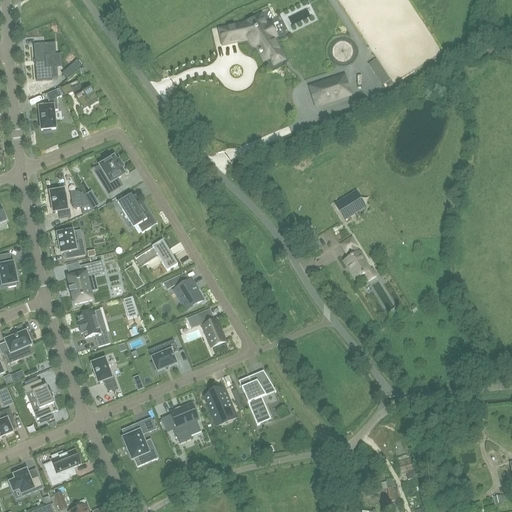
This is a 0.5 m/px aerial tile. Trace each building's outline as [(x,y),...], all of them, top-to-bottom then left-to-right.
[(340,11),(345,8),(340,0),(336,0),(334,2),(340,11)] [(292,34),(320,22),(311,1),(283,13),(292,34)] [(242,25),(220,30),(223,46),(237,43),(237,39),(246,37),(248,40),(250,45),(251,46),(252,47),(254,47),(256,48),(257,47),(260,53),(259,53),(261,55),(265,61),(270,59),(280,53),(273,38),(274,38),(267,25),(266,25),(262,18),(261,16),(260,16),(258,17),(242,25)] [(353,59),(353,42),(342,42),(342,53),(339,53),(339,59),(353,59)] [(55,44),(33,45),(35,61),(35,62),(36,62),(36,65),(35,65),(35,66),(36,82),(52,81),(52,79),(58,78),(57,68),(54,68),(53,55),(56,55),(55,44)] [(77,61),(62,75),(67,80),(82,67),(77,61)] [(390,81),(383,71),(376,76),(382,86),(390,81)] [(316,107),(350,96),(344,77),(310,88),(316,107)] [(70,85),(61,89),(64,96),(73,92),(70,85)] [(49,107),(39,108),(41,131),(43,131),(43,134),(52,133),(51,130),(56,130),(54,112),(58,111),(57,99),(62,97),(59,90),(46,96),(49,103),(49,107)] [(91,90),(76,99),(83,111),(90,107),(98,102),(91,90)] [(362,105),(378,100),(376,95),(360,99),(362,105)] [(105,176),(99,180),(108,196),(120,188),(116,181),(119,180),(125,176),(122,170),(123,169),(123,168),(120,163),(119,162),(117,163),(114,158),(111,160),(110,158),(101,163),(103,165),(100,167),(105,176)] [(50,193),(49,193),(50,194),(51,201),(52,206),(53,213),(53,214),(54,214),(58,213),(59,219),(71,217),(70,211),(68,211),(65,191),(65,190),(64,191),(60,191),(59,189),(51,190),(52,193),(50,193)] [(358,203),(361,201),(356,192),(335,205),(345,221),(352,217),(351,215),(353,214),(354,215),(362,210),(358,203)] [(78,193),(72,194),(75,210),(81,209),(91,207),(83,193),(80,194),(80,193),(78,193)] [(131,196),(118,204),(128,221),(133,218),(138,227),(142,234),(153,228),(151,225),(156,222),(148,209),(146,211),(144,208),(142,209),(138,203),(136,204),(132,198),(131,196)] [(95,199),(89,203),(92,208),(98,205),(95,199)] [(304,227),(296,233),(312,256),(320,250),(304,227)] [(58,235),(57,235),(57,236),(59,242),(60,248),(61,254),(61,255),(62,255),(62,254),(64,254),(73,252),(74,259),(85,257),(83,245),(76,247),(73,233),(73,232),(72,232),(67,233),(67,230),(58,231),(59,235),(58,235)] [(355,281),(364,275),(368,282),(377,277),(372,269),(370,271),(370,270),(367,272),(363,265),(366,264),(365,263),(366,261),(361,254),(359,253),(358,253),(355,248),(357,247),(351,238),(340,245),(346,254),(350,251),(353,256),(343,262),(355,281)] [(163,241),(139,256),(140,258),(145,266),(158,257),(162,263),(167,272),(178,266),(172,257),(169,251),(163,241)] [(183,243),(174,249),(177,254),(187,249),(183,243)] [(0,259),(0,276),(2,287),(2,288),(3,288),(3,287),(8,286),(8,289),(16,287),(16,285),(17,284),(17,285),(18,284),(18,283),(18,284),(16,277),(17,277),(15,271),(14,264),(14,263),(13,264),(12,264),(2,266),(0,259)] [(70,278),(68,279),(71,290),(69,290),(69,291),(70,291),(71,294),(70,295),(72,295),(75,306),(92,302),(90,293),(86,278),(95,276),(105,273),(102,262),(80,268),(82,275),(70,278)] [(179,277),(168,282),(172,288),(175,287),(177,290),(175,292),(186,311),(197,304),(203,301),(191,281),(190,282),(184,286),(180,278),(179,277)] [(137,291),(142,288),(136,278),(131,282),(137,291)] [(208,312),(199,316),(203,327),(212,349),(226,343),(217,321),(213,323),(208,312)] [(81,324),(78,324),(79,327),(81,332),(81,335),(84,334),(85,340),(95,337),(99,348),(110,345),(106,333),(100,334),(94,314),(79,318),(81,324)] [(9,352),(4,355),(8,365),(19,361),(16,353),(32,346),(30,342),(32,341),(29,333),(27,334),(26,333),(18,336),(13,338),(5,342),(9,352)] [(153,364),(151,365),(154,372),(157,371),(157,373),(177,365),(172,354),(178,352),(174,341),(163,346),(166,353),(152,359),(153,364)] [(92,364),(91,365),(91,366),(94,372),(94,373),(95,377),(96,377),(98,384),(98,385),(99,385),(104,383),(108,393),(118,390),(114,378),(112,379),(106,361),(105,360),(104,360),(103,361),(103,358),(92,362),(93,364),(92,365),(92,364)] [(21,373),(15,376),(18,382),(24,379),(21,373)] [(25,387),(23,388),(26,396),(29,395),(32,394),(39,410),(36,411),(33,413),(37,421),(39,420),(41,424),(54,418),(52,414),(55,413),(52,406),(54,404),(47,386),(44,387),(41,381),(39,382),(37,378),(28,382),(29,386),(25,387)] [(249,378),(239,382),(242,390),(244,390),(246,394),(244,395),(248,403),(247,403),(257,426),(267,422),(265,418),(268,417),(264,408),(264,407),(260,409),(256,400),(261,398),(275,392),(275,393),(276,393),(269,381),(259,386),(257,383),(251,385),(249,378)] [(224,389),(204,398),(207,405),(214,421),(234,413),(227,395),(224,389)] [(10,397),(1,401),(4,409),(13,405),(10,397)] [(171,416),(169,417),(174,429),(172,430),(172,431),(176,439),(177,439),(189,434),(190,438),(191,437),(201,433),(196,421),(199,420),(192,405),(182,410),(175,412),(170,414),(171,416)] [(0,439),(1,439),(6,437),(12,434),(13,434),(13,433),(12,432),(9,423),(14,421),(10,410),(0,413),(0,416),(2,422),(0,422),(0,439)] [(137,425),(122,431),(125,439),(123,440),(132,461),(155,451),(151,441),(144,443),(137,425)] [(55,471),(47,474),(52,488),(59,485),(58,483),(68,479),(65,472),(74,468),(80,466),(74,451),(64,456),(63,453),(51,458),(53,460),(51,461),(52,463),(55,471)] [(406,472),(408,481),(419,478),(418,472),(414,473),(411,459),(397,463),(400,474),(406,472)] [(182,471),(185,479),(186,478),(190,476),(187,469),(182,471)] [(16,481),(10,484),(14,493),(20,490),(23,498),(44,489),(39,478),(31,481),(27,474),(26,471),(14,477),(16,481)] [(396,488),(392,488),(391,484),(387,485),(390,503),(400,501),(396,488)] [(61,494),(55,496),(60,511),(61,511),(67,510),(61,494)] [(503,495),(493,497),(495,507),(506,505),(503,495)] [(45,506),(51,503),(49,498),(43,500),(45,506)]
